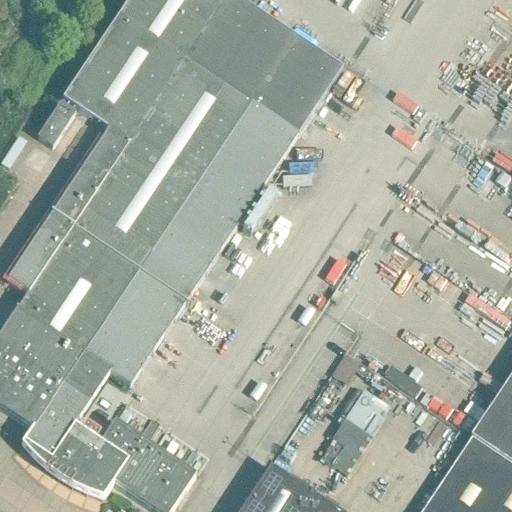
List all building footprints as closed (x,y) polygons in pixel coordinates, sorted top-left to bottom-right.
[(133,0),(62,106),(107,136),(6,287),(27,301),(0,341),(0,415),(31,437),(20,453),(26,460),(33,467),(40,474),(47,480),(54,485),(62,490),(77,499),(84,502),(89,504),(100,507),(102,505),(111,491),(141,511),(174,511),(194,484),(113,429),(99,451),(94,447),(99,440),(84,429),(78,437),(73,433),(109,381),(128,393),(296,142),(341,75),(228,0),(133,0)] [(408,94),(393,115),(426,139),(441,118),(408,94)] [(51,153),(73,119),(59,110),(37,144),(51,153)] [(385,158),(379,169),(362,159),(354,173),(389,195),(404,170),(385,158)] [(357,190),(350,198),(370,213),(377,204),(357,190)] [(378,273),(399,286),(409,269),(433,283),(438,274),(392,248),(378,273)] [(450,358),(482,304),(440,279),(427,302),(447,314),(441,324),(441,325),(424,354),(437,361),(441,353),(450,358)] [(394,385),(406,366),(385,353),(373,371),(394,385)] [(329,383),(344,392),(359,370),(344,360),(329,383)] [(511,511),(511,386),(428,511),(511,511)] [(391,415),(362,397),(319,465),(346,482),(391,415)] [(325,511),(270,475),(245,511),(325,511)]
